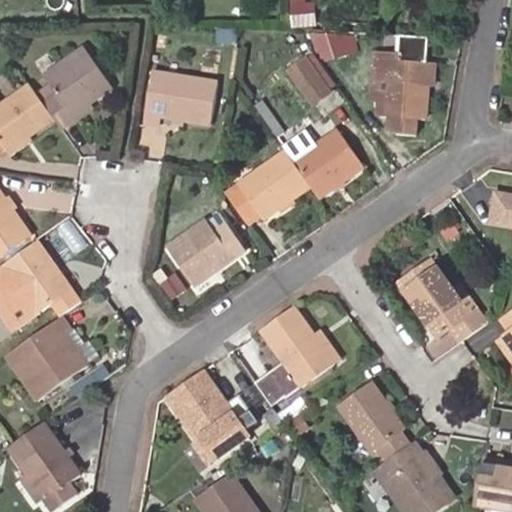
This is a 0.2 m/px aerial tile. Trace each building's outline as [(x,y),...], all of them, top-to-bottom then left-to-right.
[(315,35),(312,0),(287,0),(290,37),(315,35)] [(444,28),(443,16),(395,16),(395,27),(444,28)] [(323,60),(357,50),(354,39),(315,37),(323,60)] [(427,66),(429,44),(400,42),(399,56),(399,64),(427,66)] [(61,121),(71,135),(86,124),(81,117),(95,106),(98,110),(121,93),(90,51),(53,77),(65,96),(50,106),(61,121)] [(426,88),(427,66),(399,64),(399,56),(372,55),(370,85),(386,86),(384,120),(387,120),(418,122),(424,122),(426,88)] [(333,91),(309,57),(289,72),(313,106),(333,91)] [(216,128),(223,86),(156,75),(148,122),(164,125),(165,120),(216,128)] [(50,106),(37,87),(0,113),(0,131),(15,154),(61,121),(50,106)] [(268,99),(258,105),(277,136),(287,130),(268,99)] [(81,117),(86,124),(100,113),(98,110),(95,106),(81,117)] [(417,139),(418,122),(387,120),(387,128),(395,138),(417,139)] [(0,160),(2,164),(15,154),(0,131),(0,160)] [(314,192),(322,203),(366,171),(340,135),(296,167),(314,192)] [(296,167),(290,158),(241,193),(261,220),(265,226),(283,214),(281,211),(290,204),(293,207),(314,192),(296,167)] [(0,259),(35,238),(0,186),(0,259)] [(248,230),(261,220),(241,193),(228,202),(248,230)] [(511,226),(511,196),(496,193),(490,222),(511,226)] [(295,210),(293,207),(290,204),(281,211),(283,214),(285,218),(295,210)] [(210,225),(174,252),(200,287),(249,251),(231,227),(220,235),(210,225)] [(78,291),(44,240),(7,265),(23,288),(42,316),(78,291)] [(463,347),(467,344),(492,327),(481,312),(473,318),(456,294),(435,264),(404,287),(442,341),(454,333),(463,347)] [(27,325),(42,316),(23,288),(8,298),(27,325)] [(473,318),(481,312),(464,289),(456,294),(473,318)] [(297,312),(263,336),(303,393),(336,369),(297,312)] [(91,369),(61,323),(13,356),(42,401),(91,369)] [(303,393),(283,365),(258,382),(278,410),(303,393)] [(208,374),(171,400),(203,443),(206,441),(222,461),(252,439),(249,435),(260,427),(241,400),(230,407),(208,374)] [(383,468),(413,447),(405,434),(408,431),(377,385),(342,408),(383,468)] [(289,426),(278,410),(268,417),(279,433),(289,426)] [(310,428),(303,417),(293,424),(300,435),(310,428)] [(51,422),(22,443),(15,447),(37,478),(48,495),(59,510),(84,493),(77,483),(87,475),(51,422)] [(269,457),(281,449),(274,440),(262,448),(269,457)] [(206,441),(203,443),(197,447),(213,468),(222,461),(206,441)] [(383,468),(379,471),(407,511),(443,511),(457,503),(417,444),(413,447),(383,468)] [(301,469),(306,459),(301,456),(295,465),(301,469)] [(489,460),(481,509),(500,511),(511,511),(511,471),(505,470),(507,463),(489,460)] [(268,511),(242,475),(208,498),(217,511),(268,511)] [(42,499),(48,495),(37,478),(31,482),(42,499)]
